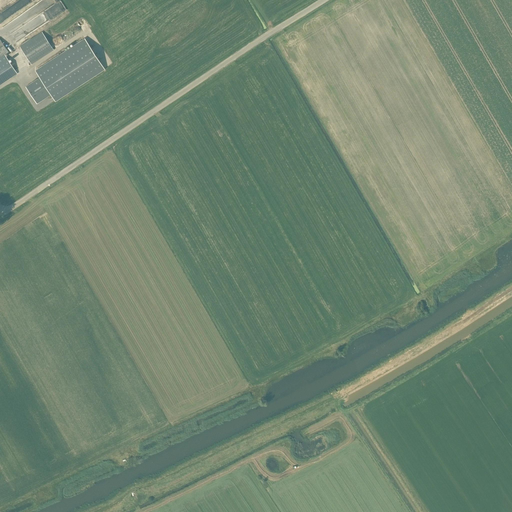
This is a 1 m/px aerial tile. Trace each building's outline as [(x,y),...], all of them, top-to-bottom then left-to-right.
[(51,20),(67,9),(61,0),(43,0),(31,9),(35,15),(38,12),(40,15),(42,17),(44,16),(42,13),(47,9),(51,15),(49,16),(51,20)] [(23,18),(12,19),(12,29),(21,29),(21,25),(24,25),(24,23),(26,23),(26,16),(23,17),(23,18)] [(54,50),(42,32),(20,46),(31,65),(54,50)] [(105,69),(85,38),(35,70),(39,77),(25,86),(37,104),(51,94),(55,101),(105,69)] [(8,52),(0,39),(0,85),(17,74),(5,54),(8,52)]
